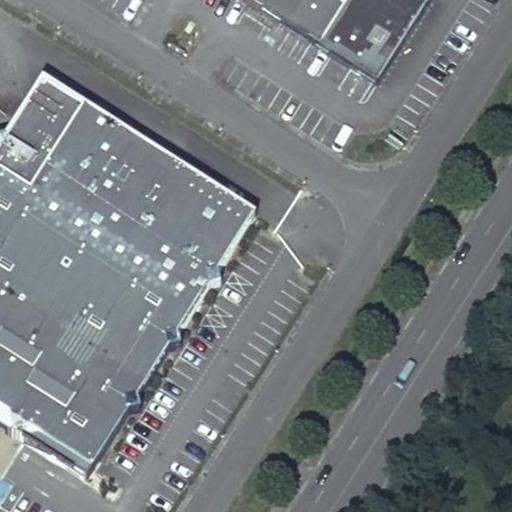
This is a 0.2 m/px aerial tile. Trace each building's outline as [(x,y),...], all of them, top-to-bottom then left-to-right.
[(322,52),(356,0),(239,0),(253,8),(275,22),(322,52)] [(435,0),(356,0),(322,52),(330,57),(355,73),(380,88),(435,0)] [(275,22),(253,8),(247,16),(270,30),(275,22)] [(355,73),(330,57),(326,65),(351,80),(355,73)] [(0,412),(12,420),(14,439),(33,434),(97,475),(133,418),(144,415),(142,404),(173,355),(184,353),(181,341),(215,290),(224,287),(222,277),(259,220),(88,112),(60,118),(54,90),(43,84),(37,94),(43,121),(16,127),(8,141),(0,143),(0,412)]
